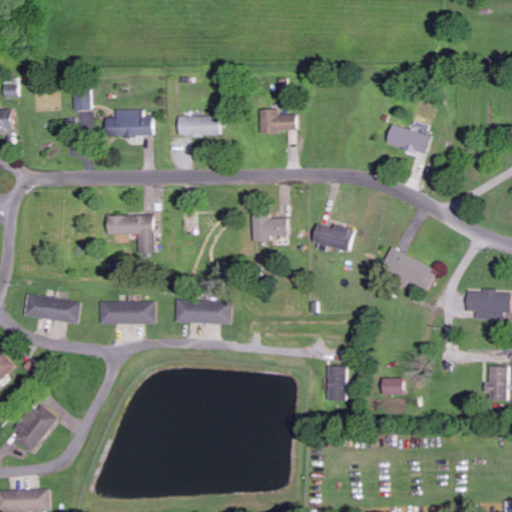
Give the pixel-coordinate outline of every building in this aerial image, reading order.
[(23,96),(23,77),(6,78),(6,96),(23,96)] [(76,110),(92,111),(93,90),(77,89),(76,110)] [(0,130),(14,131),(15,109),(0,108),(0,130)] [(262,134),(283,134),(283,130),(297,130),(298,115),(280,114),(280,110),(263,109),(262,134)] [(144,110),(118,110),(118,118),(107,118),(107,137),(154,136),(153,117),(144,117),(144,110)] [(221,135),(221,116),(180,117),(180,136),(221,135)] [(433,137),(394,124),(388,142),(427,156),(433,137)] [(289,218),(272,219),(271,214),(254,214),(255,241),(272,240),(272,236),(289,236),(289,218)] [(156,253),(155,215),(109,216),(109,235),(140,234),(140,253),(156,253)] [(314,242),(321,244),(320,249),(328,252),(330,245),(350,251),(356,230),(336,224),(335,228),(319,223),(314,242)] [(432,289),(440,268),(393,249),(385,270),(432,289)] [(471,311),(479,311),(479,322),(507,322),(507,313),(511,312),(511,291),(471,290),(471,311)] [(82,300),(29,295),(27,317),(80,322),(82,300)] [(233,324),(233,302),(178,300),(178,322),(233,324)] [(102,302),(102,324),(158,324),(158,301),(102,302)] [(0,382),(17,366),(1,349),(0,350),(0,382)] [(330,401),(349,401),(350,366),(331,366),(330,401)] [(511,367),(494,366),(493,383),(487,383),(487,393),(493,393),(492,401),(510,401),(511,367)] [(406,379),(385,378),(385,394),(405,395),(406,379)] [(12,437),(34,453),(59,418),(37,402),(12,437)] [(52,489),(0,490),(0,511),(52,510),(52,489)]
